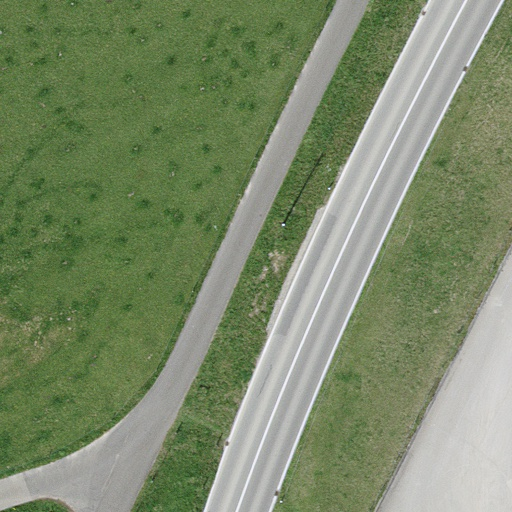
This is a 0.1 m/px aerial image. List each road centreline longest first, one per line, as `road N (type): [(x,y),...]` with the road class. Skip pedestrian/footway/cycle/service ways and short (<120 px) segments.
road 1 (tertiary): [(473,0),(359,225),(244,511)]
road 2 (unclassified): [(355,0),(302,101),(144,465)]
road 3 (unclassified): [(144,465),(12,511)]
